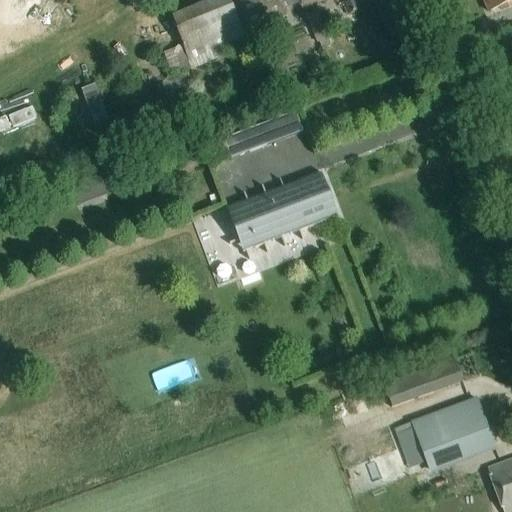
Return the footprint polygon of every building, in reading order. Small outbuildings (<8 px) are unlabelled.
[(216,0),(170,20),(189,63),(244,40),(227,0),(216,0)] [(233,0),(249,35),(287,19),(279,0),(233,0)] [(297,0),(302,11),(327,0),(297,0)] [(511,0),(483,0),(489,12),(511,2),(511,0)] [(345,5),(349,15),(358,11),(354,1),(345,5)] [(306,18),(321,52),(332,48),(317,14),(306,18)] [(78,88),(86,125),(104,121),(95,85),(78,88)] [(260,126),(267,146),(303,132),(295,113),(260,126)] [(322,174),(226,210),(243,254),(338,218),(322,174)] [(104,176),(66,190),(71,204),(73,208),(111,194),(109,190),(104,176)] [(392,408),(463,382),(455,360),(384,386),(392,408)] [(409,469),(427,463),(430,472),(495,449),(478,402),(395,431),(409,469)] [(503,511),(511,511),(511,461),(488,471),(503,511)]
